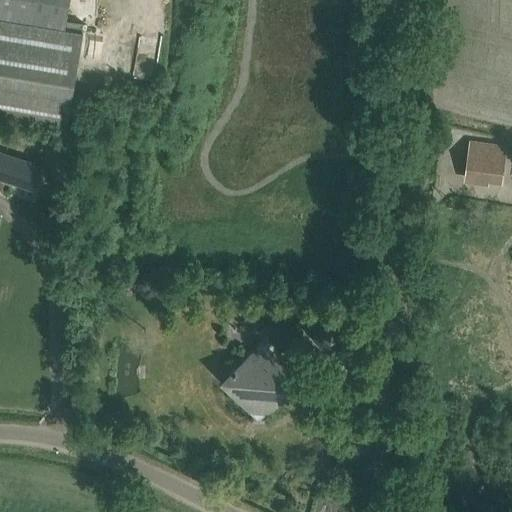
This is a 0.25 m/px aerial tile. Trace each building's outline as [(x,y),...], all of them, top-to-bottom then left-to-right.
[(0,0),(0,113),(68,125),(84,30),(66,27),(70,0),(0,0)] [(97,87),(101,47),(86,45),(82,85),(97,87)] [(464,181),(488,184),(489,181),(502,182),(507,144),(469,140),(464,181)] [(0,150),(0,178),(36,191),(37,186),(44,165),(6,153),(0,150)] [(305,330),(330,359),(358,334),(333,305),(305,330)] [(296,386),(296,378),(265,341),(231,370),(230,383),(259,417),(296,386)]
